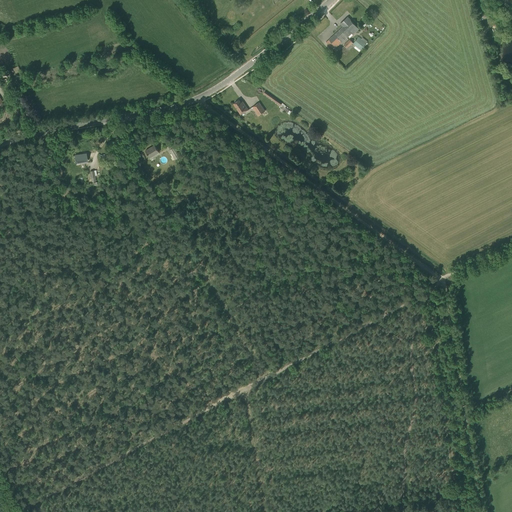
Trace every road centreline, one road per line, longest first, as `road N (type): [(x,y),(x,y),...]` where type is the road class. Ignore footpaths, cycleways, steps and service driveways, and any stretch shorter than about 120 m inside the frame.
road 1 (track): [(20,511),(427,293)]
road 2 (secondary): [(0,145),(199,98),(331,0)]
road 3 (track): [(440,280),(203,101)]
road 4 (track): [(479,511),(440,280)]
road 5 (track): [(460,511),(427,293)]
